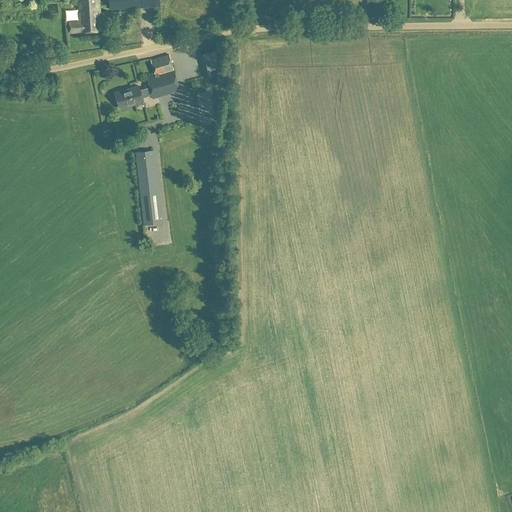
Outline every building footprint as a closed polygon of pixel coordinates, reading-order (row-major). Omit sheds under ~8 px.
[(69,22),(70,32),(81,31),(101,30),(98,0),(78,0),(80,19),(78,19),(78,21),(69,22)] [(160,6),(159,0),(108,0),(109,9),(160,6)] [(435,0),(436,16),(451,16),(450,0),(435,0)] [(219,49),(216,50),(200,54),(205,77),(222,73),(217,54),(220,53),(219,49)] [(150,87),(152,94),(153,98),(180,90),(169,53),(151,59),(155,75),(147,77),(150,87)] [(152,94),(150,87),(140,90),(139,85),(115,93),(120,108),(144,101),(143,97),(152,94)] [(159,101),(160,118),(169,117),(168,96),(164,97),(164,101),(159,101)] [(144,224),(162,222),(154,150),(136,152),(144,224)]
